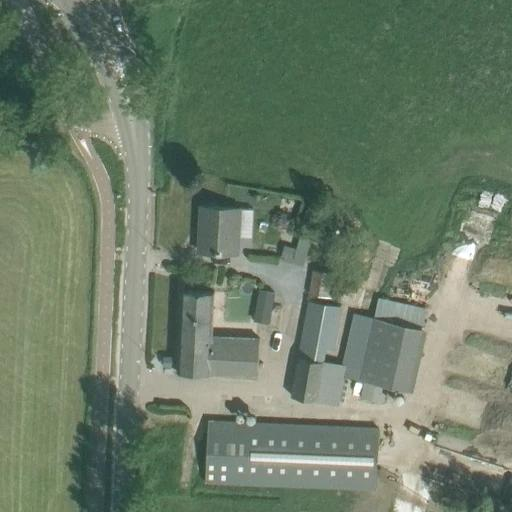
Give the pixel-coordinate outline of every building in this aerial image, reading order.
[(239,208),(227,207),(207,206),(206,233),(200,233),(199,251),(237,253),(239,208)] [(331,297),(336,274),(313,269),(308,292),(331,297)] [(269,323),(275,292),(259,289),(253,320),(269,323)] [(215,291),(201,291),(181,290),(177,371),(258,375),(260,336),(213,334),(215,291)] [(334,403),(341,364),(325,362),(327,350),(333,351),(342,306),(310,300),(290,396),(334,403)] [(387,385),(413,391),(427,330),(355,313),(340,374),(366,380),(363,396),(384,401),(387,385)] [(384,430),(229,421),(209,420),(205,481),(381,491),(384,430)]
